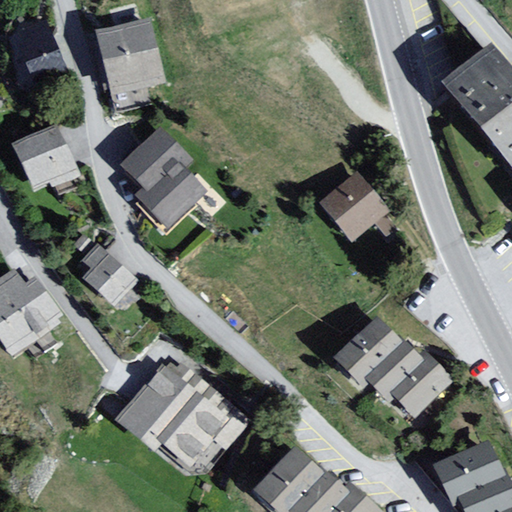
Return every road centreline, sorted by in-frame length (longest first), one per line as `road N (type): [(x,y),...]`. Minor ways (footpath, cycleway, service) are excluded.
road 1 (residential): [(63,0),(104,195),(132,251),(164,293),(406,511)]
road 2 (tertiary): [(511,369),(437,206),(379,0)]
road 3 (residential): [(122,379),(0,213)]
